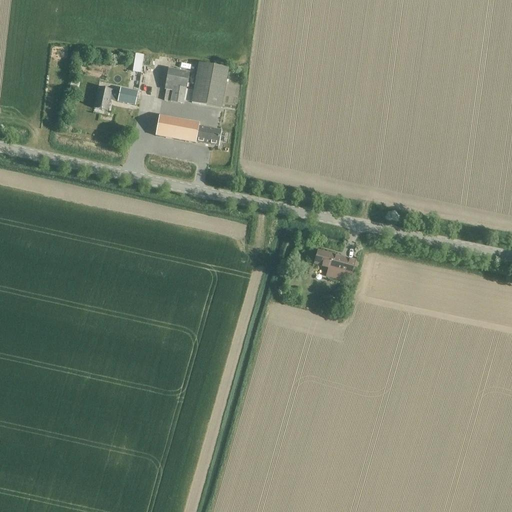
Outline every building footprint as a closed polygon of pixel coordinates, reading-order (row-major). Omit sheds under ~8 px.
[(190,103),(221,109),(228,69),(198,63),(190,103)] [(183,104),(189,73),(168,70),(165,90),(166,90),(165,100),(170,101),(171,91),(173,91),(171,102),(183,104)] [(98,88),(94,109),(108,112),(110,102),(117,103),(118,101),(136,105),(138,92),(121,89),(120,92),(112,90),(98,88)] [(195,143),(198,127),(199,124),(159,117),(155,137),(195,144),(195,143)] [(221,131),(198,127),(195,143),(218,147),(221,131)] [(350,274),(354,260),(318,250),(314,263),(330,267),(328,275),(339,278),(341,271),(350,274)]
